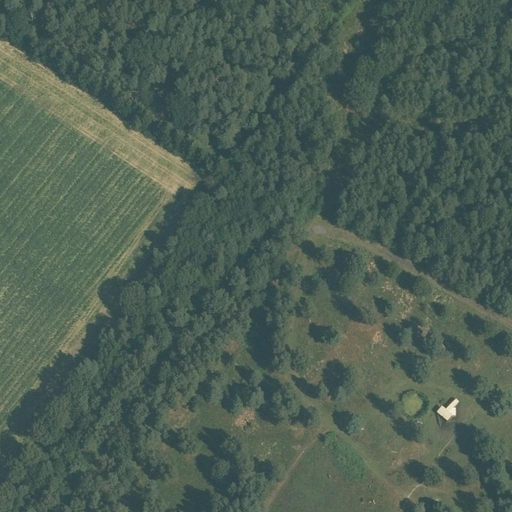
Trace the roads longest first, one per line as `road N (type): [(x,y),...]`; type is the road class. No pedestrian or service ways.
road 1 (track): [(66,511),(229,279),(282,235),(313,229)]
road 2 (track): [(0,38),(212,175),(205,186)]
